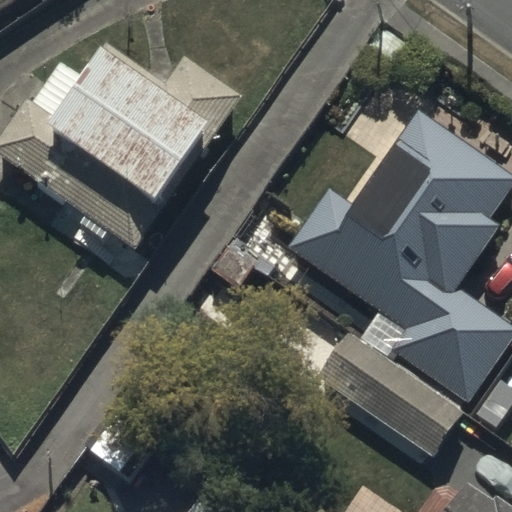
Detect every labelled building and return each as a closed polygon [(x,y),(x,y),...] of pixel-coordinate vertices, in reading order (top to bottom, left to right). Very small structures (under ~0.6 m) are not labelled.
[(0,0),(0,19),(27,0),(0,0)] [(31,105),(0,147),(0,155),(141,257),(169,219),(163,215),(215,142),(216,143),(245,102),(189,62),(168,90),(109,48),(85,83),(63,67),(34,107),(31,105)] [(331,193),(291,251),(410,333),(395,354),(472,407),(511,349),(511,330),(460,295),(504,231),(493,223),(511,195),(511,178),(420,115),(355,209),(331,193)] [(511,511),(511,508),(501,501),(497,507),(471,488),(452,511),(511,511)] [(227,511),(205,496),(194,511),(227,511)]
